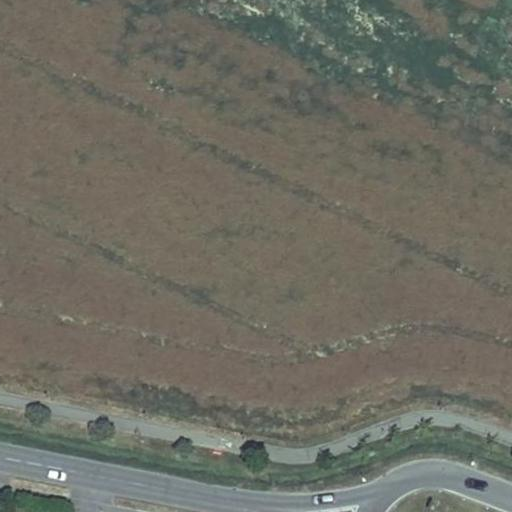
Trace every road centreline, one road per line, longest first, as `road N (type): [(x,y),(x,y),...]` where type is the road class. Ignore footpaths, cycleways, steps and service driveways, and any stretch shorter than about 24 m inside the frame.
road 1 (tertiary): [(262,508),(0,458)]
road 2 (tertiary): [(390,487),(262,508)]
road 3 (tertiary): [(511,498),(434,474),(390,487)]
